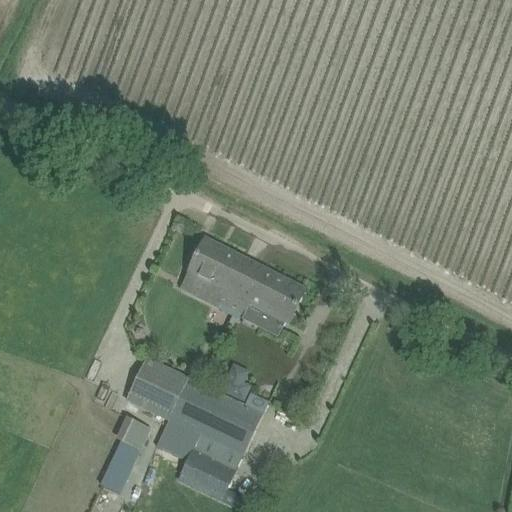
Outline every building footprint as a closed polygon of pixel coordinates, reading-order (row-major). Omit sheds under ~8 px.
[(197,259),(190,273),(226,292),(217,308),(232,316),(255,266),(206,241),(197,259)] [(255,266),(232,316),(237,319),(241,321),(244,315),(246,316),(252,305),(285,322),(290,325),(297,311),(306,293),(255,266)] [(128,404),(125,409),(137,414),(139,409),(169,423),(189,381),(190,379),(148,358),(126,403),(128,404)] [(225,374),(217,390),(245,403),(252,387),(246,383),(228,375),(225,374)] [(169,423),(159,445),(169,450),(191,460),(189,464),(180,483),(223,504),(229,491),(237,473),(244,458),(264,417),(244,407),(189,381),(169,423)] [(127,419),(117,441),(142,453),(152,431),(127,419)] [(116,455),(115,457),(101,486),(121,496),(136,464),(116,455)]
